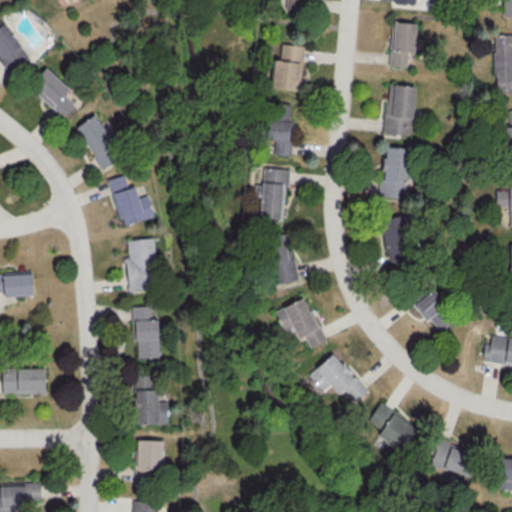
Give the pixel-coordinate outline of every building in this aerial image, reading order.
[(301,0),(285,0),(285,9),(301,9),(301,0)] [(511,0),(502,0),(503,15),(511,15),(511,0)] [(415,22),(392,21),(390,65),(406,66),(406,51),(414,51),(415,22)] [(0,54),(0,55),(0,62),(7,72),(28,56),(3,22),(0,24),(0,54)] [(511,91),(511,32),(492,34),(494,92),(511,91)] [(301,45),(280,43),(279,59),(273,58),(272,89),(299,90),(301,45)] [(63,94),(69,89),(46,67),(28,86),(62,117),(74,104),(63,94)] [(415,86),(388,82),(382,132),(410,135),(415,86)] [(258,139),(273,139),(273,154),(290,154),(290,102),(268,102),(268,122),(258,122),(258,139)] [(75,125),(101,168),(121,156),(94,114),(75,125)] [(404,197),(406,147),(384,146),(383,179),(378,179),(377,196),(404,197)] [(260,218),(281,218),(283,184),(288,185),(289,168),(262,167),(260,218)] [(153,216),(147,194),(137,197),(134,185),(127,186),(124,174),(109,178),(121,224),(153,216)] [(511,187),(495,188),(495,205),(508,205),(509,225),(511,224),(511,187)] [(387,261),(410,258),(404,214),(381,217),(387,261)] [(295,280),(288,231),(268,234),(275,283),(295,280)] [(127,290),(155,287),(151,237),(126,239),(127,256),(124,257),(127,290)] [(32,294),(31,271),(0,272),(0,291),(2,291),(2,296),(32,294)] [(438,330),(455,319),(435,289),(413,303),(425,321),(430,318),(438,330)] [(324,340),(305,296),(274,310),(283,331),(292,327),(298,339),(305,336),(309,347),(324,340)] [(157,318),(151,319),(150,305),(130,306),(131,340),(136,339),(137,357),(158,356),(157,318)] [(511,338),(490,336),(489,344),(483,343),(481,360),(511,362),(511,338)] [(308,374),(323,390),(329,384),(338,394),(343,390),(354,402),(367,390),(332,352),(308,374)] [(44,392),(44,367),(1,368),(2,393),(44,392)] [(167,422),(167,400),(156,401),(156,375),(133,375),(134,423),(167,422)] [(367,420),(381,429),(378,435),(402,450),(417,428),(379,402),(367,420)] [(162,439),(136,439),(135,484),(157,484),(157,468),(162,468),(162,439)] [(430,463),(462,473),(469,450),(437,440),(430,463)] [(511,457),(498,457),(497,488),(511,488),(511,457)] [(0,511),(15,511),(15,503),(40,502),(39,482),(0,482),(0,511)] [(156,511),(157,500),(131,499),(130,511),(156,511)]
